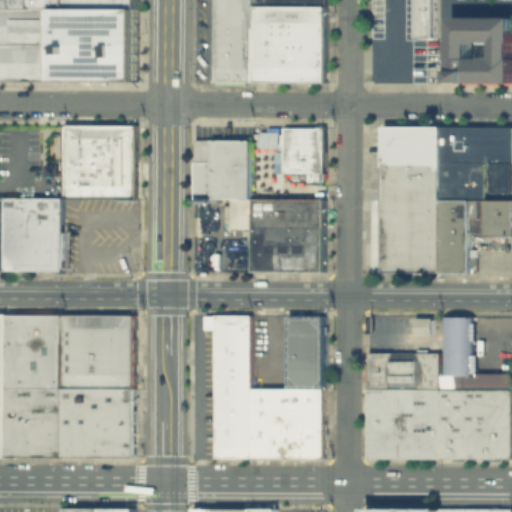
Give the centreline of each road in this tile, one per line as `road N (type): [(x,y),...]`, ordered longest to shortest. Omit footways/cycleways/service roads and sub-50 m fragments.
road 1 (residential): [(349,0),(347,511)]
road 2 (residential): [(0,102),(511,104)]
road 3 (secondary): [(165,481),(511,482)]
road 4 (secondary): [(511,299),(166,295)]
road 5 (tertiary): [(167,0),(166,295)]
road 6 (secondary): [(166,295),(0,294)]
road 7 (secondary): [(0,480),(165,481)]
